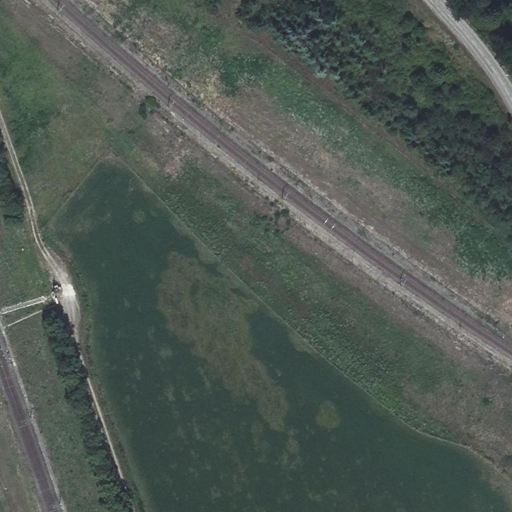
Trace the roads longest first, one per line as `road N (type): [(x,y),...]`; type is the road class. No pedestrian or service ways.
road 1 (track): [(0,118),(37,235),(65,282),(79,354),(132,511)]
road 2 (tertiary): [(511,99),(435,0)]
